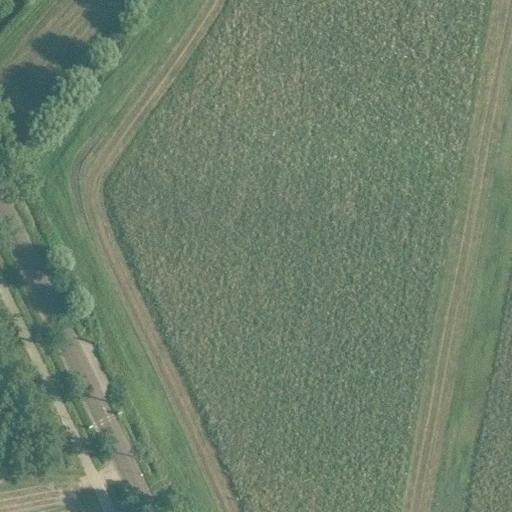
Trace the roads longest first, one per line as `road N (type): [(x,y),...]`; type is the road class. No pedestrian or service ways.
road 1 (tertiary): [(148,511),(0,203)]
road 2 (track): [(0,483),(94,481),(126,468)]
